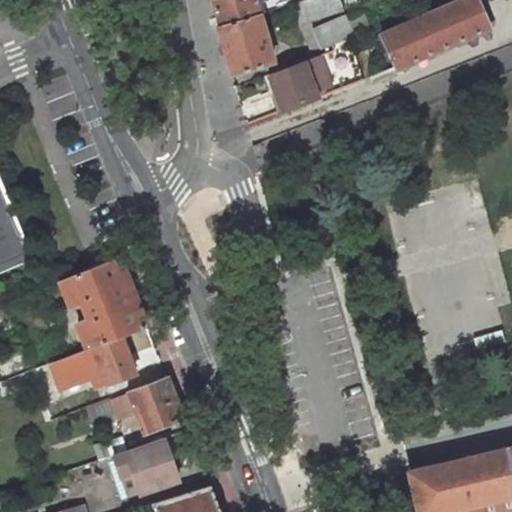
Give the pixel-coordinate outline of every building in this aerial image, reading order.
[(238,19),(260,13),(258,5),(270,2),(269,0),(214,0),(221,24),(238,19)] [(304,0),(301,1),(308,23),(344,12),(340,0),(304,0)] [(399,66),(488,28),(476,0),(462,0),(385,33),(399,66)] [(232,74),(274,62),(260,13),(238,19),(221,24),(218,25),(232,74)] [(346,19),(316,31),(322,50),(351,38),(346,19)] [(331,91),(318,56),(303,62),(316,97),(331,91)] [(316,97),(303,62),(268,76),(280,111),(316,97)] [(0,272),(34,259),(0,175),(0,272)] [(58,280),(70,305),(82,301),(90,319),(78,325),(88,350),(95,347),(123,337),(148,328),(120,258),(91,267),(58,280)] [(0,334),(16,328),(6,302),(0,304),(0,334)] [(111,383),(137,373),(123,337),(95,347),(104,367),(107,375),(109,379),(111,383)] [(68,357),(76,377),(104,367),(95,347),(88,350),(68,357)] [(0,382),(33,370),(25,349),(0,357),(0,382)] [(130,392),(145,432),(183,418),(167,378),(130,392)] [(96,427),(119,419),(112,398),(89,407),(96,427)] [(114,455),(125,451),(120,436),(95,445),(100,460),(114,455)] [(140,489),(142,493),(179,478),(162,439),(125,451),(114,455),(122,473),(124,473),(133,469),(140,489)] [(482,511),(481,505),(511,497),(511,449),(414,473),(423,511),(482,511)] [(124,473),(132,492),(140,489),(133,469),(124,473)] [(156,503),(159,511),(220,511),(210,486),(156,503)]
